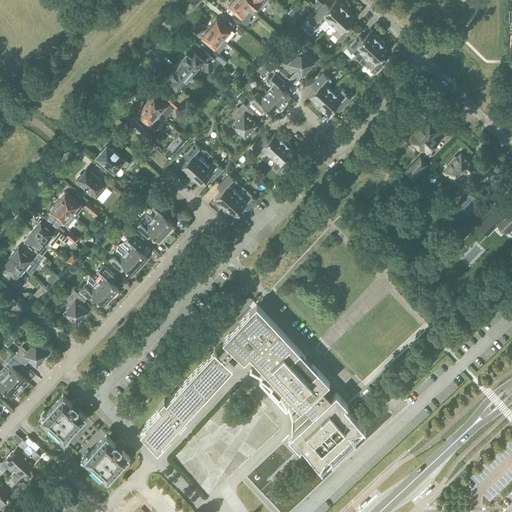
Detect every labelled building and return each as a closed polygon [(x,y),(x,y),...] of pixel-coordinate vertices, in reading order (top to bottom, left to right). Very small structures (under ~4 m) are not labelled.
[(254,12),(256,13),(241,0),(230,0),(229,2),(230,3),(227,6),(228,7),(241,18),(241,20),(242,22),(243,23),(246,24),(248,23),(250,21),(250,19),(249,17),(254,12)] [(241,0),(256,13),(264,3),(261,0),(241,0)] [(310,0),(306,0),(296,11),(292,16),(297,21),(313,3),(310,0)] [(317,0),(310,9),(314,13),(313,14),(322,23),(326,18),(332,22),(347,6),(343,2),(340,3),(337,0),(334,0),(329,6),(328,8),(323,4),(318,0),(317,0)] [(425,6),(430,9),(431,8),(433,3),(428,0),(425,6)] [(351,10),(347,6),(332,22),(337,27),(332,32),(341,41),(351,30),(347,26),(355,17),(351,13),(351,10)] [(212,23),(209,26),(227,42),(227,41),(235,31),(218,17),(217,18),(215,18),(211,23),(212,23)] [(227,42),(209,26),(207,29),(206,28),(203,33),(203,35),(202,36),(218,50),(220,50),(227,42)] [(241,35),(245,31),(240,26),(236,30),(241,35)] [(359,60),(381,37),(377,34),(374,34),(370,30),(361,39),(357,35),(347,46),(355,54),(355,57),(359,60)] [(274,32),(267,39),(275,46),(281,38),(274,32)] [(381,37),(359,60),(363,64),(366,64),(375,72),(385,61),(380,57),(389,48),(384,44),(385,41),(381,37)] [(206,51),(202,56),(195,50),(194,52),(190,49),(188,52),(187,51),(181,58),(183,59),(179,63),(192,74),(200,65),(204,68),(204,71),(213,70),(213,68),(214,68),(219,62),(206,51)] [(301,73),(303,73),(314,62),(305,53),(305,54),(298,54),(297,54),(292,59),(287,54),(280,62),(290,73),(295,68),(301,74),(301,73)] [(219,54),(215,58),(223,65),(227,61),(219,54)] [(265,66),(270,61),(266,57),(261,62),(265,66)] [(192,74),(179,63),(175,68),(174,67),(168,74),(168,75),(165,78),(169,81),(169,82),(178,90),(187,80),(190,83),(195,78),(191,75),(192,74)] [(242,75),(235,69),(231,73),(241,83),(247,76),(244,74),(242,75)] [(317,106),(332,90),(327,85),(331,80),(323,71),(313,82),(317,86),(309,95),(313,99),(312,102),(317,106)] [(267,91),(283,106),(287,102),(287,99),(290,95),(282,86),(286,82),(275,72),(267,81),(272,85),(267,91)] [(238,87),(233,93),(237,96),(242,91),(238,87)] [(332,90),(317,106),(321,110),(324,109),(328,113),(336,104),(341,108),(351,98),(342,89),(337,94),(332,90)] [(283,106),(267,91),(262,96),(257,91),(249,100),(260,110),(264,105),(273,114),(277,110),(280,110),(283,106)] [(146,102),(162,116),(166,110),(163,107),(167,103),(154,92),(146,102)] [(178,92),(173,97),(184,106),(186,108),(191,103),(178,92)] [(237,96),(233,93),(229,97),(234,101),(238,97),(237,96)] [(184,106),(173,97),(172,97),(168,101),(180,111),(184,106)] [(162,116),(146,102),(137,112),(152,126),(162,116)] [(256,125),(255,125),(255,123),(255,122),(249,117),(254,112),(243,102),(235,110),(240,115),(235,120),(236,121),(236,128),(245,137),(256,125)] [(427,120),(411,138),(422,149),(424,146),(429,151),(438,140),(436,139),(436,140),(433,137),(439,131),(437,130),(438,129),(438,127),(435,124),(433,124),(432,125),(427,120)] [(148,132),(137,122),(132,127),(144,137),(148,132)] [(271,156),(286,139),(282,135),(279,136),(275,132),(266,141),(262,137),(252,148),(261,156),(265,151),(271,156)] [(185,140),(179,134),(169,147),(175,152),(185,140)] [(286,139),(271,156),(276,161),(271,166),(280,174),(290,163),(285,159),(294,150),(290,146),(290,143),(286,139)] [(206,150),(203,150),(195,142),(185,153),(189,157),(181,166),(185,170),(185,172),(189,176),(210,154),(206,150)] [(126,168),(130,162),(124,157),(123,159),(117,153),(118,152),(114,149),(113,150),(106,144),(97,155),(114,171),(119,165),(123,168),(126,168)] [(450,164),(445,169),(450,174),(444,181),(451,187),(465,171),(468,174),(477,165),(470,159),(469,161),(461,153),(457,157),(453,158),(450,161),(450,164)] [(210,154),(189,176),(193,180),(196,179),(200,183),(208,174),(213,179),(223,168),(214,160),(209,165),(204,160),(210,154)] [(420,157),(406,172),(413,178),(427,164),(420,157)] [(76,179),(97,197),(108,183),(88,166),(82,173),(79,173),(77,176),(77,178),(76,179)] [(222,208),(238,191),(232,186),(237,181),(229,173),(219,184),(223,188),(215,197),(219,201),(218,204),(222,208)] [(110,186),(118,192),(125,198),(130,192),(115,180),(110,186)] [(242,186),(238,191),(222,208),(226,212),(229,211),(234,215),(242,206),(246,210),(256,199),(242,186)] [(61,197),(57,201),(74,216),(77,218),(80,214),(77,212),(82,207),(78,203),(79,202),(66,191),(65,192),(64,191),(60,196),(61,197)] [(479,203),(469,193),(457,206),(467,216),(479,203)] [(88,200),(82,207),(87,211),(88,210),(95,216),(100,211),(88,200)] [(152,218),(168,233),(173,228),(172,225),(174,223),(165,215),(169,210),(158,200),(151,208),(156,213),(152,218)] [(74,216),(57,201),(54,205),(52,204),(48,209),(50,210),(48,212),(61,223),(62,221),(67,225),(74,216)] [(505,209),(502,212),(497,207),(479,226),(488,234),(499,223),(508,231),(511,226),(511,203),(506,210),(505,209)] [(454,210),(443,221),(451,228),(461,217),(454,210)] [(147,213),(142,218),(135,226),(146,235),(150,231),(152,233),(159,239),(160,237),(163,238),(168,233),(152,218),(147,213)] [(36,224),(32,229),(52,245),(58,238),(64,243),(69,239),(56,228),(53,232),(40,221),(37,225),(36,224)] [(464,222),(459,228),(465,234),(471,229),(464,222)] [(52,245),(32,229),(27,234),(29,235),(25,239),(38,250),(45,241),(51,246),(52,245)] [(71,230),(66,236),(73,242),(78,237),(71,230)] [(125,241),(118,244),(142,266),(146,261),(146,258),(147,256),(138,248),(143,243),(132,233),(125,241)] [(142,266),(118,244),(115,251),(109,258),(119,268),(123,264),(132,272),(134,270),(137,271),(142,266)] [(86,250),(84,252),(90,258),(96,251),(90,246),(86,250)] [(13,251),(10,255),(24,267),(31,258),(19,247),(14,251),(13,251)] [(36,255),(44,262),(48,266),(52,261),(40,251),(36,255)] [(73,253),(67,260),(71,264),(72,265),(74,262),(78,257),(74,254),(73,253)] [(24,267),(10,255),(5,260),(7,261),(3,265),(11,272),(9,273),(16,279),(14,281),(19,285),(22,281),(16,276),(24,267)] [(44,262),(36,255),(33,259),(38,264),(38,263),(41,266),(44,262)] [(96,281),(113,297),(118,292),(117,289),(119,287),(110,279),(114,274),(103,264),(96,272),(101,276),(96,281)] [(54,272),(47,280),(52,284),(59,276),(54,272)] [(113,297),(96,281),(92,287),(87,282),(80,289),(90,299),(95,295),(103,303),(105,301),(108,302),(113,297)] [(85,300),(74,290),(68,283),(65,286),(71,292),(66,298),(71,302),(67,308),(67,315),(67,316),(76,324),(87,312),(87,310),(81,304),(85,300)] [(47,290),(41,285),(34,293),(39,298),(47,290)] [(145,426),(140,431),(156,448),(158,450),(164,443),(163,441),(233,366),(228,361),(236,352),(244,360),(250,355),(277,383),(278,382),(285,389),(283,391),(301,409),(303,411),(304,412),(305,411),(307,414),(306,414),(308,416),(309,418),(288,437),(300,449),(301,449),(300,448),(301,446),(309,454),(318,464),(319,465),(327,452),(333,458),(355,438),(348,430),(364,426),(362,424),(361,423),(360,422),(356,417),(350,411),(345,406),(346,404),(347,405),(348,405),(347,404),(347,403),(343,399),(336,392),(334,395),(331,398),(322,389),(325,387),(326,386),(330,382),(328,380),(312,364),(311,365),(304,357),(306,356),(305,355),(257,304),(256,304),(252,309),(240,322),(239,322),(223,340),(224,341),(221,344),(220,343),(215,349),(214,349),(210,354),(167,400),(164,398),(158,405),(160,407),(144,424),(145,426)] [(8,346),(15,339),(10,334),(3,342),(8,346)] [(15,353),(25,363),(30,359),(36,365),(36,364),(38,364),(38,365),(49,353),(40,344),(40,345),(33,345),(32,345),(27,350),(22,345),(15,353)] [(13,366),(5,374),(20,387),(23,383),(25,385),(28,382),(27,379),(19,372),(23,367),(12,356),(8,361),(13,366)] [(20,387),(5,374),(1,378),(0,377),(0,392),(4,388),(12,395),(15,396),(18,393),(16,391),(20,387)] [(372,389),(368,385),(351,401),(355,406),(372,389)] [(71,434),(87,416),(78,408),(82,404),(76,398),(72,402),(63,394),(47,411),(44,408),(38,415),(38,421),(45,427),(47,424),(50,426),(48,427),(55,433),(56,432),(58,434),(56,437),(62,443),(68,443),(74,436),(71,434)] [(74,436),(68,443),(81,455),(87,449),(90,452),(107,434),(87,416),(71,434),(74,436)] [(116,442),(107,434),(90,452),(87,449),(81,455),(82,461),(88,467),(91,464),(93,466),(92,468),(98,474),(99,472),(102,475),(99,477),(105,483),(111,483),(117,477),(114,474),(131,457),(122,448),(125,444),(119,439),(116,442)] [(23,439),(11,452),(28,468),(41,455),(23,439)] [(9,476),(16,482),(28,468),(11,452),(0,463),(0,466),(4,470),(9,465),(15,470),(9,476)] [(0,491),(4,495),(16,482),(9,476),(3,482),(0,478),(0,474),(4,470),(0,466),(0,491)]
